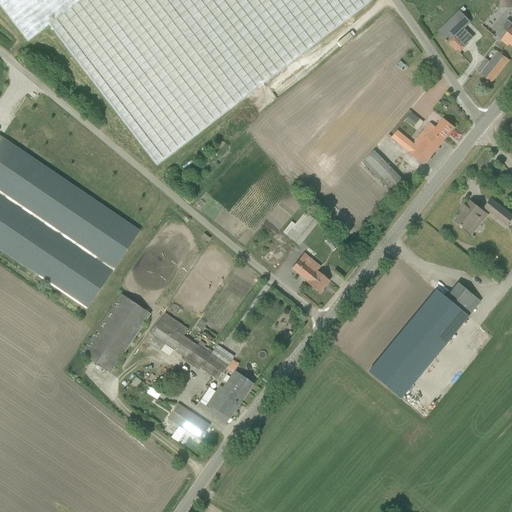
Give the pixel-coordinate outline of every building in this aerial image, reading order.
[(157,165),(371,0),(0,0),(0,4),(27,40),(49,24),(157,165)] [(459,11),(438,31),(449,42),(470,22),(459,11)] [(510,43),(511,45),(511,22),(508,20),(496,35),(508,45),(510,43)] [(500,72),(509,60),(498,52),(489,63),(485,60),(476,71),(481,74),(481,75),(491,83),(500,72)] [(436,128),(430,123),(407,150),(424,164),(428,159),(429,159),(455,128),(443,119),(436,128)] [(0,248),(86,306),(138,229),(0,136),(0,248)] [(401,178),(374,149),(362,161),(389,189),(401,178)] [(511,216),(491,200),(485,208),(507,226),(511,220),(511,216)] [(468,231),(484,212),(471,201),(455,221),(468,231)] [(282,232),(296,245),(316,223),(304,212),(294,223),(291,221),(282,232)] [(338,247),(329,238),(324,242),(333,251),(338,247)] [(319,293),(329,281),(317,271),(320,267),(304,254),(292,268),(308,281),(307,283),(319,293)] [(458,283),(445,297),(468,316),(480,301),(458,283)] [(121,294),(81,353),(110,373),(150,314),(121,294)] [(228,366),(160,320),(150,334),(218,380),(228,366)] [(253,384),(234,371),(222,388),(218,394),(216,392),(203,410),(225,425),(253,384)] [(129,383),(140,391),(145,384),(134,376),(129,383)] [(146,392),(156,398),(159,393),(149,387),(146,392)] [(168,418),(200,440),(210,426),(177,404),(168,418)]
